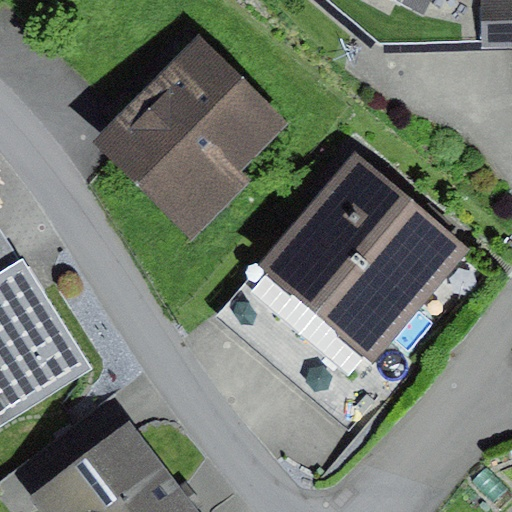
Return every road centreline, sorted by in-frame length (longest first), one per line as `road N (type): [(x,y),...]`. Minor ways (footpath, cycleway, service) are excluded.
road 1 (residential): [(288,511),(225,450),(84,219),(0,107)]
road 2 (residential): [(368,511),(465,393),(511,318)]
